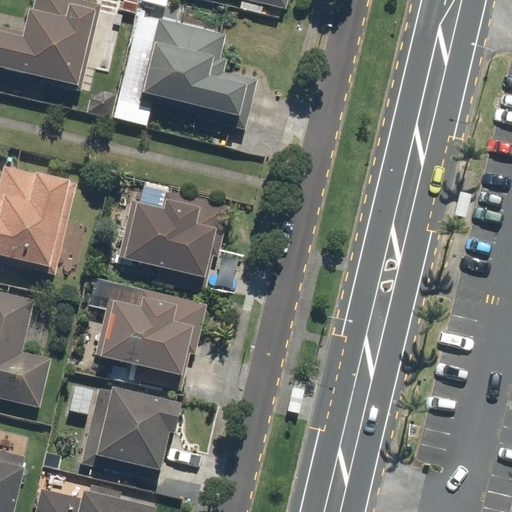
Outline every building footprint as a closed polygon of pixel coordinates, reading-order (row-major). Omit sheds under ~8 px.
[(0,33),(0,85),(77,103),(98,9),(72,4),(73,0),(30,0),(26,21),(21,19),(17,37),(0,33)] [(217,0),(283,16),(287,0),(217,0)] [(191,124),(243,137),(255,87),(220,79),(223,65),(217,64),(222,40),(152,24),(133,105),(193,119),(191,124)] [(110,123),(116,94),(92,88),(86,118),(110,123)] [(0,269),(52,281),(74,188),(0,170),(0,269)] [(216,263),(228,212),(161,196),(157,211),(127,204),(111,270),(153,280),(151,287),(201,299),(210,261),(216,263)] [(204,309),(100,285),(93,313),(101,314),(89,368),(130,377),(128,386),(183,399),(204,309)] [(0,405),(36,414),(49,363),(20,356),(32,306),(0,298),(0,405)] [(95,394),(76,470),(156,489),(175,414),(95,394)] [(11,511),(23,462),(0,456),(0,511),(11,511)] [(70,503),(36,495),(32,511),(123,511),(127,499),(74,487),(70,503)]
